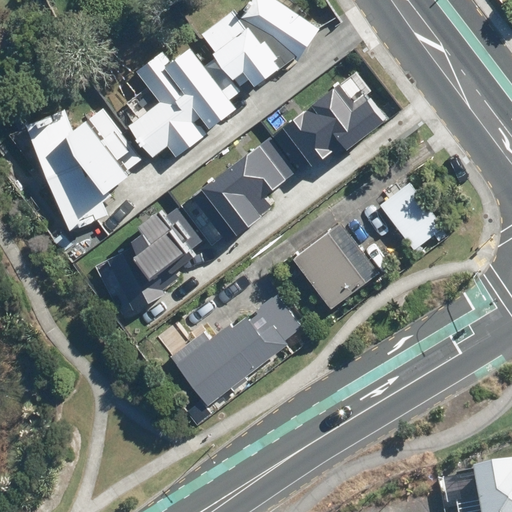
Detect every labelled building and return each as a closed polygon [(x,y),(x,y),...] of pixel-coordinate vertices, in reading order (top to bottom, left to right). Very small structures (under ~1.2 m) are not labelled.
[(236,2),(202,30),(244,80),(294,52),(319,20),(286,0),(254,0),(246,14),(236,2)] [(164,95),(132,119),(154,149),(169,138),(178,150),(240,103),(192,39),(172,54),(165,45),(140,64),(164,95)] [(341,79),(284,118),(315,164),(385,116),(367,89),(354,97),(341,79)] [(30,118),(73,223),(112,207),(102,189),(143,154),(105,102),(78,123),(70,102),(30,118)] [(272,131),(188,190),(222,238),(275,200),(267,189),(298,167),(272,131)] [(378,202),(412,247),(432,232),(437,239),(448,232),(409,180),(378,202)] [(110,257),(134,299),(171,284),(175,264),(197,245),(163,202),(141,225),(146,233),(133,247),(110,257)] [(338,217),(291,253),(329,302),(376,266),(338,217)] [(169,354),(206,401),(228,384),(232,388),(246,378),(243,373),(286,341),(283,336),(300,324),(275,291),(255,307),(257,309),(247,316),(245,313),(230,324),(228,321),(208,337),(202,329),(169,354)] [(511,511),(511,457),(472,465),(480,511),(511,511)]
